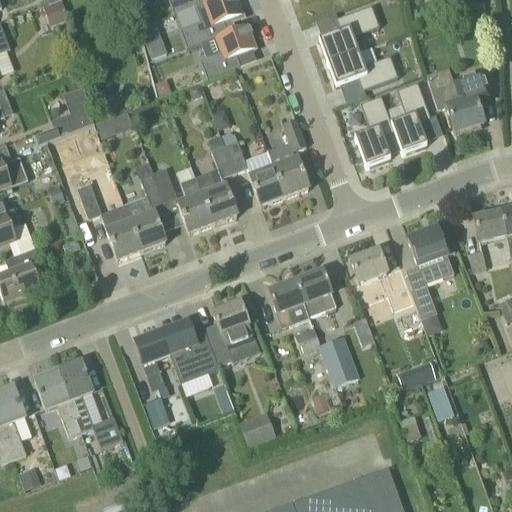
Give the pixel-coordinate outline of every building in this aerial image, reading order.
[(175,0),(181,16),(202,8),(214,3),(212,0),(175,0)] [(214,3),(202,8),(208,24),(187,32),(194,50),(215,42),(227,37),(223,26),(231,23),(243,19),(235,0),(221,0),(214,3)] [(301,0),(307,16),(349,1),(348,0),(301,0)] [(50,31),(67,25),(62,5),(44,11),(50,31)] [(339,23),(343,35),(324,42),(321,43),(330,67),(361,55),(355,41),(382,31),(374,10),(340,23),(339,23)] [(483,11),(470,12),(471,26),(484,25),(483,11)] [(148,13),(135,17),(138,30),(151,27),(148,13)] [(0,28),(0,57),(10,54),(0,28)] [(244,58),(256,53),(247,29),(227,37),(215,42),(221,58),(200,66),(207,84),(240,72),(236,61),(244,58)] [(163,48),(147,54),(151,65),(167,59),(163,48)] [(361,82),(365,94),(367,94),(400,81),(393,60),(366,70),(361,55),(330,67),(339,91),(342,89),(361,82)] [(470,133),(484,128),(477,109),(491,104),(482,77),(453,87),(454,91),(433,98),(430,91),(433,90),(433,89),(429,90),(438,116),(446,113),(455,138),(459,136),(460,140),(471,136),(470,133)] [(166,84),(154,89),(158,100),(171,95),(166,84)] [(406,158),(430,149),(429,145),(422,126),(434,122),(433,121),(420,87),(400,95),(409,121),(394,127),(397,136),(404,154),(406,158)] [(0,95),(0,124),(5,122),(1,111),(9,108),(4,94),(0,95)] [(363,109),(373,135),(358,141),(369,171),(394,162),(392,159),(385,140),(397,136),(394,127),(384,101),(363,109)] [(94,130),(89,112),(69,119),(51,126),(53,133),(57,132),(61,142),(94,130)] [(96,128),(102,144),(118,139),(113,123),(96,128)] [(308,194),(295,158),(307,153),(297,125),(282,130),(289,149),(266,157),(284,203),(308,194)] [(77,137),(83,154),(100,148),(93,131),(77,137)] [(33,141),(47,147),(61,142),(57,132),(56,132),(53,133),(43,137),(33,141)] [(234,136),(219,142),(223,153),(238,148),(234,136)] [(219,142),(208,146),(212,157),(223,153),(219,142)] [(244,165),(238,148),(223,153),(233,180),(248,174),(251,182),(249,182),(260,212),(284,203),(266,157),(244,165)] [(0,195),(11,192),(28,185),(19,164),(12,166),(6,151),(0,152),(0,195)] [(233,180),(223,153),(212,157),(211,157),(221,184),(233,180)] [(165,174),(153,179),(152,179),(162,206),(176,201),(165,174)] [(212,178),(195,184),(212,231),(237,221),(226,191),(223,184),(221,184),(218,175),(212,178)] [(129,227),(140,258),(165,248),(162,239),(161,238),(154,217),(151,210),(162,206),(152,179),(139,184),(147,203),(124,211),(130,227),(129,227)] [(212,231),(195,184),(181,189),(187,205),(177,209),(189,239),(212,231)] [(59,190),(49,194),(54,209),(64,205),(59,190)] [(90,190),(77,195),(89,225),(102,220),(90,190)] [(0,209),(0,252),(16,247),(11,234),(20,231),(10,206),(0,209)] [(507,242),(510,257),(511,256),(511,214),(501,217),(507,242)] [(507,242),(501,217),(473,223),(478,248),(507,242)] [(140,258),(129,227),(116,232),(112,220),(101,224),(117,266),(140,258)] [(407,245),(417,272),(424,290),(454,278),(447,260),(455,257),(446,234),(438,237),(437,233),(407,245)] [(11,263),(15,274),(0,279),(0,297),(4,308),(40,295),(35,282),(44,278),(35,253),(11,263)] [(365,301),(392,291),(378,255),(351,266),(363,300),(364,299),(365,301)] [(483,257),(469,260),(473,277),(487,274),(483,257)] [(308,323),(336,312),(323,276),(294,287),(308,323)] [(308,323),(294,287),(268,297),(282,333),(308,323)] [(426,291),(410,297),(421,325),(437,319),(426,291)] [(405,326),(417,321),(408,299),(395,304),(405,326)] [(507,327),(511,323),(511,301),(498,309),(507,327)] [(255,347),(240,307),(227,312),(224,308),(216,311),(217,316),(213,318),(217,329),(203,334),(204,338),(217,372),(232,366),(229,357),(255,347)] [(362,323),(349,328),(358,352),(371,346),(362,323)] [(204,338),(194,342),(192,337),(188,327),(162,337),(161,337),(170,361),(181,390),(207,380),(219,376),(217,372),(204,338)] [(313,333),(295,341),(306,370),(323,364),(319,352),(320,351),(313,333)] [(170,361),(161,337),(134,348),(143,371),(170,361)] [(343,342),(320,351),(319,352),(323,364),(335,393),(359,383),(343,342)] [(484,344),(474,351),(480,360),(490,353),(484,344)] [(92,430),(81,401),(93,397),(81,367),(58,376),(81,439),(93,435),(101,455),(123,446),(113,422),(92,430)] [(430,368),(418,372),(423,387),(435,382),(430,368)] [(165,391),(158,374),(146,380),(152,396),(165,391)] [(81,439),(58,376),(34,385),(45,415),(57,411),(69,444),(81,439)] [(224,389),(213,393),(223,419),(234,415),(224,389)] [(443,391),(427,397),(437,427),(454,421),(443,391)] [(13,426),(24,422),(14,393),(0,398),(0,428),(14,465),(26,460),(13,426)] [(324,399),(312,403),(318,418),(330,413),(324,399)] [(169,426),(160,403),(144,408),(144,410),(145,409),(153,431),(169,426)] [(274,444),(263,420),(239,429),(249,453),(274,444)] [(420,441),(415,427),(402,433),(408,446),(420,441)] [(14,465),(0,428),(0,463),(2,469),(14,465)] [(127,462),(117,467),(122,479),(132,475),(127,462)] [(34,473),(19,479),(26,495),(40,489),(34,473)] [(401,511),(388,474),(282,511),(401,511)]
